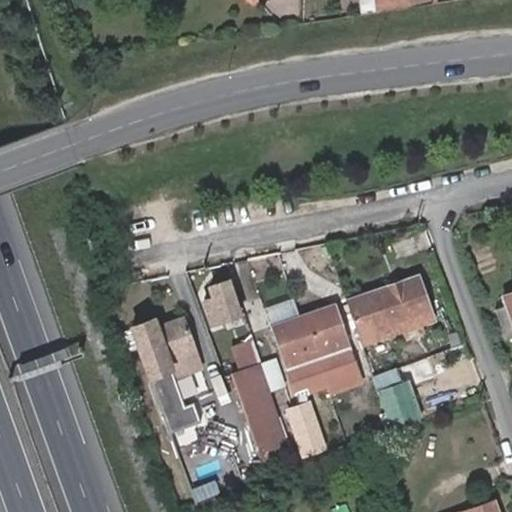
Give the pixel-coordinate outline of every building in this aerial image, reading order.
[(378,12),(376,0),(358,0),(361,15),(378,12)] [(406,8),(404,0),(376,0),(378,12),(406,8)] [(437,3),(436,0),(404,0),(406,8),(437,3)] [(417,276),(347,301),(362,344),(399,331),(397,323),(419,316),(422,323),(433,320),(417,276)] [(203,301),(211,324),(240,313),(229,279),(210,286),(214,297),(203,301)] [(511,293),(504,297),(507,305),(495,310),(505,338),(511,335),(511,293)] [(334,305),(273,326),(289,369),(298,395),(327,384),(358,373),(334,305)] [(419,316),(397,323),(399,331),(402,339),(424,331),(422,323),(419,316)] [(157,327),(154,318),(132,326),(132,328),(149,375),(170,435),(201,424),(194,404),(185,408),(174,376),(200,366),(183,318),(157,327)] [(132,328),(119,332),(135,380),(149,375),(132,328)] [(247,340),(221,350),(229,373),(231,373),(255,364),(247,340)] [(255,364),(231,373),(260,460),(288,451),(259,363),(255,364)] [(373,380),(391,428),(420,417),(407,381),(401,383),(396,371),(373,380)] [(361,382),(358,373),(327,384),(330,393),(361,382)] [(289,414),(303,454),(324,447),(309,403),(288,410),(289,414)] [(303,454),(289,414),(279,417),(295,463),(305,461),(303,454)] [(497,511),(494,501),(463,511),(497,511)]
